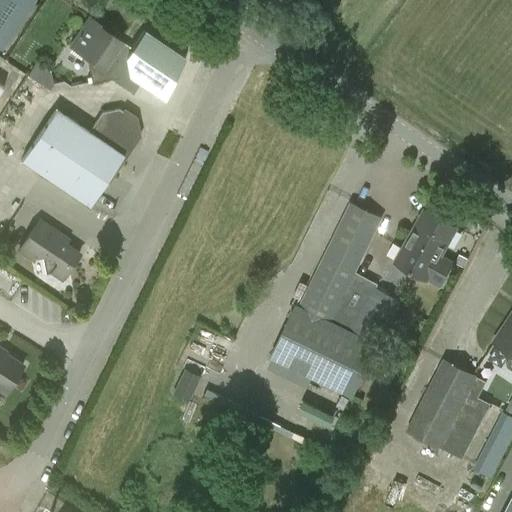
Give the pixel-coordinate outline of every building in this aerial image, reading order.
[(0,0),(0,47),(1,48),(33,0),(0,0)] [(118,76),(114,52),(122,40),(89,18),(70,46),(86,57),(92,81),(118,76)] [(143,30),(126,55),(130,76),(165,99),(185,58),(143,30)] [(47,91),(58,79),(38,61),(27,73),(47,91)] [(89,133),(55,110),(21,160),(88,205),(136,136),(134,118),(119,109),(103,112),(89,133)] [(350,201),(299,305),(296,303),(270,358),(352,398),(379,347),(378,346),(401,302),(377,287),(378,284),(357,272),(382,218),(350,201)] [(395,261),(428,280),(440,287),(455,261),(442,254),(457,227),(424,209),(395,261)] [(30,258),(42,256),(44,272),(68,268),(79,252),(58,238),(61,234),(39,218),(18,249),(30,258)] [(511,316),(495,342),(503,347),(501,350),(511,356),(507,362),(508,367),(511,369),(511,316)] [(0,389),(3,391),(21,364),(0,349),(0,389)] [(444,357),(407,429),(463,457),(491,402),(479,396),(487,380),(477,375),(477,374),(444,357)] [(173,394),(189,401),(201,376),(185,368),(173,394)] [(511,415),(503,411),(473,468),(491,477),(511,436),(511,415)] [(511,511),(511,496),(503,511),(511,511)]
